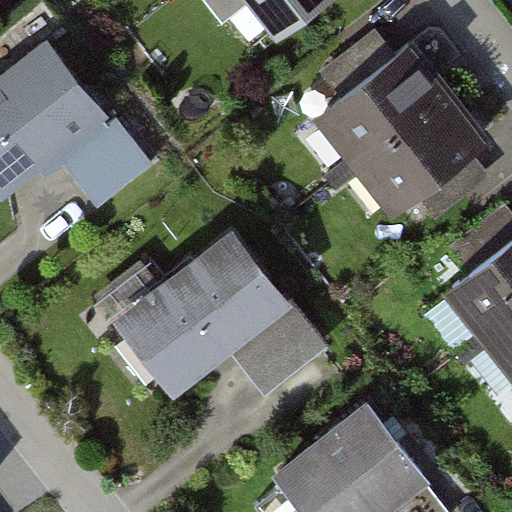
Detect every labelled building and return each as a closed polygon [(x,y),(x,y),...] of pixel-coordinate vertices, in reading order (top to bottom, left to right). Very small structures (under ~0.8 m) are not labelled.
[(318,0),(219,0),(260,48),(318,0)] [(489,139),(412,44),(316,122),(393,216),(489,139)] [(104,126),(43,50),(0,83),(0,205),(1,208),(104,126)] [(297,310),(235,227),(114,317),(176,400),(297,310)] [(511,243),(454,288),(511,362),(511,243)] [(369,404),(280,475),(309,511),(392,511),(431,482),(369,404)] [(272,511),(303,511),(280,479),(260,494),(272,511)]
